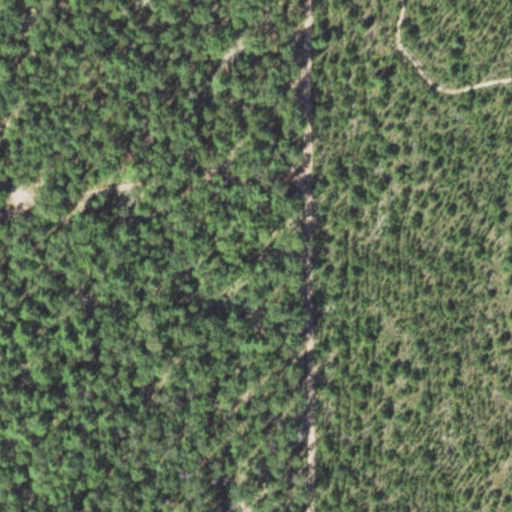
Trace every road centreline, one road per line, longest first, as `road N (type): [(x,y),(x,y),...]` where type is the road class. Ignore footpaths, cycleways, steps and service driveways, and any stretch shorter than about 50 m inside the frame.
road 1 (track): [(304,511),(302,0)]
road 2 (track): [(304,169),(0,212)]
road 3 (track): [(395,0),(397,33),(441,94),(511,81)]
